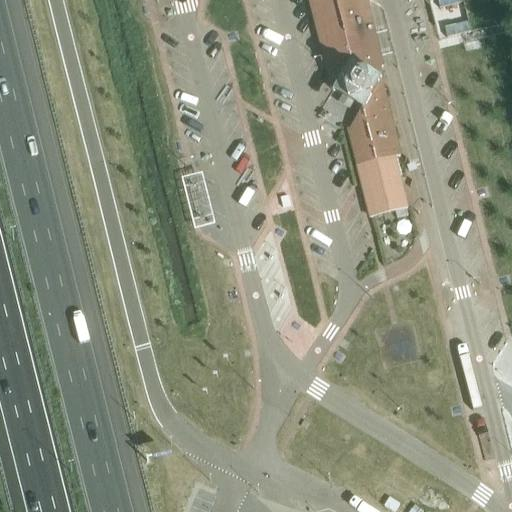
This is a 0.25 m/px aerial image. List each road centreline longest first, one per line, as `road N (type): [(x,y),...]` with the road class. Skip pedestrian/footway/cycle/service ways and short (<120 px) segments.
road 1 (motorway): [(109,511),(0,72)]
road 2 (motorway): [(0,319),(48,511)]
